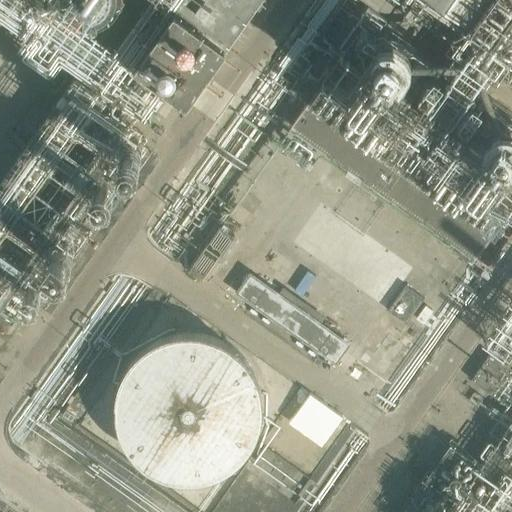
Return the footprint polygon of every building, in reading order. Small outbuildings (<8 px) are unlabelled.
[(184,0),(136,67),(188,103),(261,0),(184,0)] [(511,0),(423,0),(511,63),(511,0)] [(472,257),(488,234),(477,226),(511,176),(511,122),(366,20),(290,128),(472,257)] [(39,269),(56,281),(56,263),(80,263),(71,256),(132,174),(114,174),(95,160),(114,160),(100,150),(89,164),(79,164),(86,154),(71,143),(35,143),(0,189),(0,296),(23,266),(34,275),(39,269)] [(381,304),(408,264),(324,208),(297,247),(381,304)] [(220,221),(189,266),(202,275),(233,230),(220,221)] [(236,292),(335,361),(350,340),(251,271),(236,292)] [(387,309),(403,319),(420,294),(404,283),(387,309)] [(131,455),(161,476),(198,480),(232,467),(256,439),(265,403),(256,368),(231,340),(197,328),(160,332),(130,353),(113,386),(114,423),(131,455)] [(379,380),(406,346),(386,330),(360,365),(379,380)] [(338,455),(349,463),(370,437),(351,422),(333,445),(342,451),(338,455)] [(456,450),(403,511),(510,511),(511,509),(511,432),(502,464),(456,450)]
